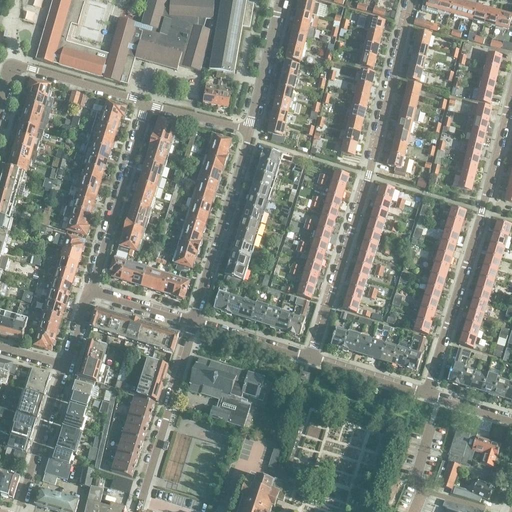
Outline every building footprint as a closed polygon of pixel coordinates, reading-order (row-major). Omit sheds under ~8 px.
[(128,85),(135,59),(140,60),(146,62),(177,71),(179,66),(200,73),(201,69),(204,70),(207,56),(205,56),(212,32),(204,29),(206,21),(213,21),(214,2),(186,0),(170,0),(170,3),(159,0),(147,0),(141,25),(118,18),(108,54),(65,42),(70,24),(77,26),(84,2),(75,0),(52,0),(45,27),(36,59),(119,83),(120,83),(128,85)] [(221,0),(210,71),(217,73),(233,75),(234,75),(235,72),(242,28),(250,29),(254,4),(247,3),(247,2),(234,0),(221,0)] [(437,13),(441,0),(423,0),(421,11),(425,12),(427,8),(433,10),(433,12),(437,13)] [(450,14),(453,0),(441,0),(437,13),(442,15),(443,12),(450,14)] [(461,18),(466,3),(454,0),(453,0),(450,14),(461,18)] [(301,1),(298,13),(312,17),(315,5),(301,1)] [(466,19),(473,21),(477,7),(466,3),(461,18),(461,20),(466,21),(466,19)] [(337,7),(335,16),(342,18),(344,9),(337,7)] [(473,21),(485,24),(489,10),(477,7),(473,21)] [(384,18),(386,11),(375,8),(373,14),(384,18)] [(485,24),(496,28),(500,13),(489,10),(485,24)] [(298,13),(295,25),(309,28),(312,17),(298,13)] [(511,16),(500,13),(496,28),(508,31),(511,17),(511,16)] [(367,30),(370,19),(361,16),(358,27),(367,30)] [(413,26),(432,31),(434,25),(421,21),(416,19),(415,19),(413,26)] [(368,32),(382,35),(385,23),(371,20),(368,32)] [(295,25),(292,36),(306,40),(309,28),(295,25)] [(342,25),(339,37),(342,38),(344,31),(347,31),(348,27),(342,25)] [(365,43),(379,47),(382,35),(368,32),(365,43)] [(418,32),(415,44),(428,48),(431,36),(418,32)] [(292,36),(289,48),(303,51),(306,40),(292,36)] [(490,47),(502,50),(503,45),(492,42),(490,47)] [(362,55),(376,58),(379,47),(365,43),(362,55)] [(415,44),(412,56),(426,59),(428,48),(415,44)] [(289,48),(286,60),(301,63),(303,51),(289,48)] [(360,67),(374,70),(376,58),(362,55),(360,67)] [(489,55),(486,67),(499,70),(502,58),(489,55)] [(412,56),(410,68),(423,71),(426,59),(412,56)] [(285,64),(282,76),(297,79),(300,67),(285,64)] [(486,67),(483,78),(496,82),(499,70),(486,67)] [(410,68),(406,80),(420,83),(423,71),(410,68)] [(361,71),(358,83),(372,87),(375,75),(361,71)] [(216,79),(232,81),(232,78),(233,75),(217,73),(216,79)] [(282,76),(279,87),(294,91),(297,79),(282,76)] [(483,78),(480,90),(493,93),(496,82),(483,78)] [(31,90),(30,93),(50,98),(51,93),(48,92),(50,86),(30,80),(27,89),(31,90)] [(358,83),(355,95),(369,98),(372,87),(358,83)] [(405,96),(418,100),(421,88),(408,84),(405,96)] [(279,87),(276,99),(291,102),(294,91),(279,87)] [(478,102),(490,105),(493,93),(480,90),(478,102)] [(204,104),(216,107),(218,93),(206,91),(204,104)] [(75,92),(75,93),(74,96),(72,96),(70,103),(77,106),(81,94),(75,92)] [(28,95),(26,103),(44,108),(52,110),(55,100),(50,98),(30,93),(29,95),(28,95)] [(216,107),(228,109),(230,95),(218,93),(216,107)] [(87,97),(81,95),(78,106),(84,108),(87,97)] [(355,95),(352,107),(366,110),(369,98),(355,95)] [(402,108),(416,111),(418,100),(405,96),(402,108)] [(276,99),(274,111),(288,114),(291,102),(276,99)] [(101,113),(120,119),(121,116),(125,117),(127,109),(107,102),(106,103),(101,102),(99,107),(102,108),(101,113)] [(25,111),(24,114),(44,119),(45,115),(42,114),(44,108),(26,103),(23,111),(25,111)] [(352,107),(349,118),(363,122),(366,110),(352,107)] [(478,107),(475,119),(489,122),(492,110),(478,107)] [(399,120),(413,123),(416,111),(402,108),(399,120)] [(274,111),(271,122),(285,126),(288,114),(274,111)] [(100,124),(118,130),(121,122),(119,121),(120,119),(101,113),(98,112),(95,123),(100,124)] [(22,116),(20,124),(38,129),(47,131),(48,126),(49,121),(44,120),(44,119),(24,114),(23,117),(22,116)] [(349,118),(347,130),(360,133),(363,122),(349,118)] [(159,119),(155,130),(174,136),(178,125),(159,119)] [(475,119),(473,130),(486,133),(489,122),(475,119)] [(396,131),(410,135),(413,123),(399,120),(396,131)] [(268,134),(273,135),(271,141),(284,145),(285,138),(282,138),(285,126),(271,122),(268,134)] [(92,133),(94,134),(114,140),(114,138),(116,138),(118,130),(100,124),(95,123),(92,133)] [(444,128),(442,135),(446,136),(448,129),(449,129),(451,125),(444,123),(443,128),(444,128)] [(18,136),(38,141),(39,136),(36,135),(38,129),(20,124),(17,133),(19,133),(18,136)] [(61,133),(68,136),(70,128),(63,126),(61,133)] [(154,132),(151,140),(171,146),(174,136),(155,130),(155,132),(154,132)] [(347,130),(344,142),(358,145),(360,133),(347,130)] [(473,130),(470,142),(483,145),(486,133),(473,130)] [(394,143),(407,146),(410,135),(396,131),(394,143)] [(93,145),(112,151),(114,143),(113,142),(114,140),(94,134),(93,138),(95,139),(93,145)] [(212,135),(209,146),(228,152),(231,141),(212,135)] [(14,146),(37,152),(40,142),(38,141),(18,136),(17,138),(16,138),(14,146)] [(149,149),(149,151),(168,157),(171,146),(151,140),(148,149),(149,149)] [(344,142),(341,154),(355,157),(358,145),(344,142)] [(470,142),(467,153),(480,157),(483,145),(470,142)] [(391,155),(404,158),(407,146),(394,143),(391,155)] [(88,155),(107,161),(108,159),(109,159),(112,151),(93,145),(92,151),(89,151),(88,155)] [(32,162),(32,163),(36,164),(39,153),(37,153),(37,152),(14,146),(11,154),(13,155),(12,157),(32,162)] [(209,146),(206,157),(226,163),(228,155),(227,154),(228,152),(209,146)] [(438,151),(436,158),(442,159),(443,153),(444,153),(445,148),(439,146),(438,151)] [(62,158),(67,160),(70,151),(65,149),(62,158)] [(264,150),(260,162),(279,168),(281,160),(292,164),(293,159),(264,150)] [(149,151),(145,162),(165,168),(168,157),(149,151)] [(467,153),(464,165),(477,168),(480,157),(467,153)] [(87,166),(105,172),(108,164),(106,164),(107,161),(88,155),(86,160),(89,160),(87,166)] [(394,172),(405,175),(409,159),(404,158),(391,155),(388,167),(395,168),(394,172)] [(7,168),(26,173),(28,166),(31,167),(32,163),(32,162),(12,157),(11,160),(10,159),(7,168)] [(206,157),(202,168),(221,173),(222,172),(223,172),(226,163),(206,157)] [(54,158),(52,168),(58,170),(60,160),(54,158)] [(434,165),(433,169),(439,171),(441,167),(440,167),(442,159),(436,158),(434,165)] [(145,162),(142,172),(161,178),(165,168),(145,162)] [(260,162),(257,174),(275,180),(279,168),(260,162)] [(464,165),(461,176),(474,180),(477,168),(464,165)] [(81,176),(101,182),(101,180),(103,180),(105,172),(87,166),(85,173),(83,172),(81,176)] [(2,173),(0,178),(24,185),(28,174),(26,173),(7,168),(3,167),(2,173)] [(202,168),(199,178),(218,184),(221,173),(202,168)] [(431,179),(437,180),(439,171),(433,169),(431,174),(432,175),(431,179)] [(335,172),(331,183),(346,188),(349,176),(335,171),(335,172)] [(142,172),(139,183),(158,189),(161,178),(142,172)] [(257,174),(253,186),(271,191),(275,180),(257,174)] [(80,188),(99,193),(101,186),(100,185),(101,182),(81,176),(80,181),(82,182),(80,188)] [(474,180),(461,176),(458,188),(472,192),(474,180)] [(0,178),(0,191),(16,196),(22,198),(26,186),(24,185),(0,178)] [(199,178),(196,189),(215,195),(218,184),(199,178)] [(417,187),(425,189),(428,180),(419,178),(417,187)] [(47,179),(44,188),(46,188),(45,191),(50,193),(54,181),(47,179)] [(139,183),(136,194),(155,200),(158,189),(139,183)] [(331,183),(328,194),(343,199),(346,188),(331,183)] [(253,186),(250,198),(268,203),(271,191),(253,186)] [(380,186),(376,197),(391,202),(394,191),(394,190),(380,186)] [(75,198),(94,204),(95,201),(96,202),(99,193),(80,188),(78,194),(76,193),(75,198)] [(196,189),(193,200),(211,205),(215,195),(196,189)] [(0,191),(0,203),(13,208),(16,196),(0,191)] [(136,194),(133,204),(152,210),(155,200),(136,194)] [(328,194),(324,206),(339,210),(343,199),(328,194)] [(376,197),(373,209),(387,213),(391,202),(376,197)] [(71,208),(74,209),(92,215),(95,207),(93,206),(94,204),(75,198),(71,208)] [(250,198),(246,209),(264,215),(268,203),(250,198)] [(193,200),(189,210),(208,216),(211,205),(193,200)] [(0,203),(0,216),(10,219),(13,208),(0,203)] [(128,217),(125,225),(145,232),(152,210),(133,204),(129,217),(128,217)] [(324,206),(321,217),(336,221),(339,210),(324,206)] [(451,208),(448,219),(462,224),(466,212),(451,208)] [(64,218),(88,225),(88,222),(90,223),(92,215),(74,209),(72,215),(66,213),(64,218)] [(246,209),(242,221),(260,227),(264,215),(246,209)] [(373,209),(369,220),(384,224),(387,213),(373,209)] [(189,210),(186,221),(205,227),(208,216),(189,210)] [(0,230),(8,232),(14,234),(18,222),(10,219),(0,216),(0,230)] [(420,216),(418,222),(426,225),(428,219),(427,218),(420,216)] [(321,217),(318,228),(332,233),(336,221),(321,217)] [(67,231),(88,237),(91,228),(87,227),(88,225),(64,218),(63,222),(69,224),(67,231)] [(448,219),(444,231),(459,235),(462,224),(448,219)] [(369,220),(366,231),(381,236),(384,224),(369,220)] [(186,221),(183,232),(202,237),(205,227),(186,221)] [(242,221),(239,233),(257,239),(260,227),(242,221)] [(426,225),(418,222),(416,229),(423,231),(424,231),(426,225)] [(497,223),(493,234),(508,238),(511,227),(497,223)] [(123,234),(122,236),(142,242),(145,232),(125,225),(122,234),(123,234)] [(318,228),(314,239),(329,244),(332,233),(318,228)] [(0,230),(0,243),(5,245),(8,232),(0,230)] [(366,231),(363,242),(377,247),(381,236),(366,231)] [(444,231),(441,242),(456,246),(459,235),(444,231)] [(183,232),(180,242),(199,248),(202,240),(201,240),(202,237),(183,232)] [(239,233),(235,245),(253,250),(257,239),(239,233)] [(493,234),(490,245),(504,250),(508,238),(493,234)] [(62,248),(81,253),(83,254),(85,246),(84,246),(85,242),(61,235),(57,246),(62,248)] [(122,236),(119,247),(139,253),(142,242),(122,236)] [(314,239),(311,251),(325,255),(329,244),(314,239)] [(180,242),(176,253),(195,259),(196,256),(197,257),(199,248),(180,242)] [(363,242),(359,253),(374,258),(377,247),(363,242)] [(441,242),(438,253),(452,257),(456,246),(441,242)] [(36,251),(44,254),(46,246),(38,244),(36,251)] [(235,245),(231,257),(250,262),(253,250),(235,245)] [(490,245),(486,256),(501,261),(504,250),(490,245)] [(139,253),(119,247),(118,252),(128,256),(128,257),(137,260),(139,253)] [(61,259),(78,264),(80,264),(82,257),(81,256),(81,253),(62,248),(61,252),(63,253),(61,259)] [(311,251),(307,262),(322,266),(325,255),(311,251)] [(173,264),(177,265),(192,270),(195,259),(176,253),(173,264)] [(359,253),(356,265),(370,269),(374,258),(359,253)] [(438,253),(434,264),(449,269),(452,257),(438,253)] [(486,256),(483,267),(497,272),(501,261),(486,256)] [(231,257),(228,268),(246,274),(250,262),(231,257)] [(42,259),(35,258),(33,265),(40,267),(42,259)] [(58,270),(75,275),(77,275),(79,267),(77,267),(78,264),(61,259),(59,258),(58,263),(60,264),(58,270)] [(109,277),(120,280),(126,261),(115,258),(109,277)] [(120,280),(131,284),(137,264),(126,261),(120,280)] [(307,262),(304,273),(319,277),(322,266),(307,262)] [(131,284),(141,287),(147,268),(137,264),(131,284)] [(434,264),(431,275),(445,280),(449,269),(434,264)] [(192,270),(177,265),(176,270),(190,275),(192,270)] [(356,265),(352,276),(367,280),(370,269),(356,265)] [(483,267),(479,278),(494,283),(497,272),(483,267)] [(141,287),(152,290),(158,271),(147,268),(141,287)] [(224,282),(236,286),(237,284),(242,286),(244,282),(246,274),(228,268),(224,282)] [(55,280),(72,286),(73,286),(76,278),(74,278),(75,275),(58,270),(56,269),(52,280),(55,280)] [(152,290),(162,294),(168,274),(158,271),(152,290)] [(304,273),(301,284),(315,289),(319,277),(304,273)] [(162,294),(173,297),(179,277),(168,274),(162,294)] [(431,275),(427,286),(442,291),(445,280),(431,275)] [(352,276),(349,287),(363,292),(367,280),(352,276)] [(179,277),(173,297),(175,297),(174,298),(183,301),(190,281),(179,277)] [(479,278),(476,289),(491,294),(494,283),(479,278)] [(52,291),(70,297),(72,289),(71,288),(72,286),(55,280),(52,280),(51,284),(53,285),(52,291)] [(297,296),(312,300),(315,289),(301,284),(297,296)] [(427,286),(424,298),(438,302),(442,291),(427,286)] [(215,310),(227,314),(233,296),(226,294),(227,289),(220,287),(219,292),(220,292),(215,310)] [(349,287),(345,298),(360,303),(363,292),(349,287)] [(476,289),(473,300),(487,305),(491,294),(476,289)] [(48,302),(67,308),(65,307),(66,305),(68,305),(70,297),(52,291),(50,297),(47,296),(46,301),(48,302)] [(25,292),(22,302),(26,303),(30,304),(31,305),(34,294),(25,292)] [(227,314),(239,317),(245,300),(233,296),(227,314)] [(342,310),(356,314),(369,318),(370,314),(358,310),(360,303),(345,298),(342,310)] [(424,298),(421,309),(435,313),(438,302),(424,298)] [(303,308),(300,317),(305,318),(310,303),(297,299),(296,304),(295,306),(303,308)] [(239,317),(251,321),(257,303),(245,300),(239,317)] [(251,321),(264,325),(269,307),(264,305),(265,302),(258,300),(257,303),(251,321)] [(473,300),(469,311),(484,316),(487,305),(473,300)] [(43,312),(45,313),(62,318),(63,315),(64,316),(67,308),(48,302),(47,308),(44,307),(43,312)] [(264,325),(276,328),(281,311),(269,307),(264,325)] [(421,309),(417,320),(432,324),(435,313),(421,309)] [(92,329),(101,331),(107,312),(97,310),(92,329)] [(276,328),(288,332),(293,314),(281,311),(276,328)] [(469,311),(466,322),(481,327),(484,316),(469,311)] [(101,331),(109,334),(115,315),(113,315),(113,313),(110,312),(109,313),(107,312),(101,331)] [(42,323),(59,328),(59,326),(61,326),(64,318),(62,318),(45,313),(43,318),(41,318),(39,323),(42,323)] [(342,313),(340,319),(353,323),(355,317),(342,313)] [(0,336),(22,343),(24,337),(26,331),(28,322),(0,314),(0,336)] [(109,334),(119,337),(125,318),(121,317),(120,315),(117,314),(116,316),(115,315),(109,334)] [(293,314),(288,332),(301,336),(306,318),(305,318),(300,317),(293,314)] [(119,337),(127,339),(132,320),(125,318),(119,337)] [(127,339),(136,342),(142,324),(141,322),(133,319),(132,320),(127,339)] [(414,332),(428,336),(432,324),(417,320),(414,332)] [(466,322),(463,333),(477,338),(481,327),(466,322)] [(36,334),(39,334),(55,340),(56,337),(58,337),(60,329),(59,328),(42,323),(40,330),(38,329),(36,334)] [(504,323),(500,333),(508,336),(511,325),(504,323)] [(136,342),(146,345),(152,326),(142,324),(136,342)] [(146,345),(155,348),(161,329),(160,329),(159,328),(157,327),(155,328),(152,326),(146,345)] [(331,346),(343,350),(349,332),(337,328),(336,328),(331,346)] [(155,348),(164,351),(170,332),(167,331),(166,330),(164,329),(163,330),(161,329),(155,348)] [(164,351),(172,353),(173,354),(179,335),(170,332),(164,351)] [(343,350),(356,353),(361,335),(349,332),(343,350)] [(463,333),(459,345),(474,349),(477,338),(463,333)] [(33,345),(52,351),(53,347),(55,348),(57,340),(55,340),(39,334),(37,341),(34,340),(33,345)] [(356,353),(368,357),(373,339),(361,335),(356,353)] [(427,339),(414,335),(412,340),(412,342),(419,344),(425,345),(427,339)] [(368,357),(380,361),(385,343),(373,339),(368,357)] [(89,342),(86,351),(105,357),(108,348),(89,342)] [(380,361),(392,365),(398,347),(385,343),(380,361)] [(410,350),(404,368),(417,372),(422,354),(425,345),(419,344),(417,353),(410,350)] [(392,365),(404,368),(410,350),(398,347),(392,365)] [(472,353),(459,349),(457,355),(462,357),(469,359),(472,353)] [(84,358),(83,360),(102,366),(105,357),(86,351),(85,354),(84,355),(83,358),(84,358)] [(448,382),(459,386),(465,367),(459,366),(462,357),(457,355),(454,364),(453,364),(448,382)] [(210,418),(243,428),(250,407),(246,405),(240,403),(241,399),(243,394),(263,401),(266,394),(261,392),(265,379),(199,359),(197,364),(196,364),(189,385),(191,385),(189,391),(219,400),(216,409),(213,408),(210,418)] [(81,366),(80,369),(100,375),(102,366),(83,360),(83,361),(81,362),(81,365),(81,366)] [(8,384),(10,375),(11,374),(13,365),(0,361),(0,384),(1,385),(2,383),(8,384)] [(149,361),(146,370),(166,376),(168,366),(149,361)] [(459,386),(471,389),(476,371),(465,367),(459,386)] [(78,378),(96,383),(97,384),(100,375),(80,369),(78,378)] [(33,370),(30,381),(48,386),(51,375),(33,370)] [(146,370),(144,378),(163,384),(163,383),(165,383),(165,380),(165,379),(166,376),(146,370)] [(471,389),(482,393),(488,374),(476,371),(471,389)] [(301,372),(298,380),(308,383),(310,375),(301,372)] [(482,393),(493,396),(499,378),(488,374),(482,393)] [(76,382),(73,393),(90,399),(91,398),(96,400),(99,389),(94,388),(96,383),(78,378),(77,382),(76,382)] [(144,378),(141,387),(160,393),(161,390),(162,390),(163,387),(162,386),(163,384),(144,378)] [(493,396),(505,400),(511,381),(499,378),(493,396)] [(27,391),(45,396),(48,386),(30,381),(27,391)] [(138,396),(157,402),(160,393),(141,387),(138,396)] [(26,393),(23,403),(41,409),(44,399),(26,393)] [(73,393),(70,403),(87,409),(90,399),(73,393)] [(134,398),(132,405),(153,411),(155,405),(134,398)] [(2,401),(0,409),(7,411),(9,403),(2,401)] [(99,413),(107,416),(108,412),(109,406),(109,404),(102,402),(99,413)] [(20,413),(38,419),(41,409),(23,403),(20,413)] [(69,405),(66,416),(84,421),(87,410),(69,405)] [(132,405),(131,411),(151,417),(153,411),(132,405)] [(131,411),(129,417),(149,423),(151,417),(131,411)] [(19,415),(16,426),(34,432),(37,421),(19,415)] [(66,416),(63,426),(80,432),(84,421),(66,416)] [(129,417),(127,423),(147,429),(149,423),(129,417)] [(127,423),(125,429),(145,435),(147,429),(127,423)] [(13,437),(31,442),(34,432),(16,426),(13,437)] [(59,438),(77,444),(80,433),(62,428),(59,438)] [(125,429),(123,435),(144,442),(145,435),(125,429)] [(469,432),(458,429),(450,454),(451,455),(448,461),(450,462),(461,465),(470,467),(474,452),(478,439),(477,438),(478,435),(477,434),(473,433),(469,432)] [(123,435),(121,441),(142,448),(144,442),(123,435)] [(446,448),(448,439),(437,436),(435,445),(446,448)] [(96,437),(93,448),(99,450),(101,444),(102,439),(96,437)] [(10,445),(9,449),(28,455),(28,454),(27,454),(30,444),(12,438),(10,445)] [(55,449),(73,454),(77,444),(59,438),(55,449)] [(484,455),(481,464),(488,466),(493,468),(495,462),(495,460),(496,459),(497,459),(501,446),(486,441),(478,439),(474,452),(484,455)] [(121,441),(119,447),(140,454),(142,448),(121,441)] [(276,443),(270,462),(277,464),(282,446),(276,443)] [(119,447),(117,454),(138,460),(140,454),(119,447)] [(7,456),(25,461),(28,455),(9,449),(7,456)] [(55,451),(52,460),(52,461),(70,466),(73,456),(55,451)] [(117,454),(116,460),(136,466),(138,460),(117,454)] [(427,473),(432,474),(437,455),(432,454),(427,473)] [(50,460),(43,482),(55,486),(58,478),(67,481),(72,467),(70,466),(52,461),(52,460),(50,460)] [(116,460),(114,466),(134,472),(136,466),(116,460)] [(441,486),(449,465),(443,462),(434,484),(441,486)] [(441,486),(452,490),(453,487),(459,472),(460,469),(461,465),(450,462),(441,486)] [(112,472),(132,479),(134,472),(114,466),(112,472)] [(80,487),(91,489),(91,487),(94,473),(78,469),(76,479),(82,481),(80,487)] [(0,495),(2,496),(8,474),(0,471),(0,495)] [(9,498),(14,500),(20,478),(15,476),(16,475),(9,472),(8,474),(2,496),(3,496),(3,498),(7,499),(9,498)] [(110,489),(129,495),(133,482),(115,476),(110,489)] [(270,511),(272,507),(275,508),(279,498),(283,499),(288,485),(272,479),(272,481),(258,477),(255,483),(248,481),(242,497),(244,497),(240,510),(239,511),(270,511)] [(452,490),(450,494),(480,503),(482,498),(489,501),(495,489),(478,481),(473,493),(453,487),(452,490)] [(85,511),(98,511),(100,505),(93,503),(93,501),(100,503),(104,490),(102,490),(91,487),(91,489),(85,511)] [(35,507),(52,511),(55,511),(60,497),(52,495),(53,493),(50,492),(50,494),(40,491),(35,507)] [(55,511),(76,511),(79,503),(70,500),(70,498),(67,497),(66,499),(60,497),(55,511)] [(484,511),(445,501),(443,507),(447,509),(445,511),(484,511)]
